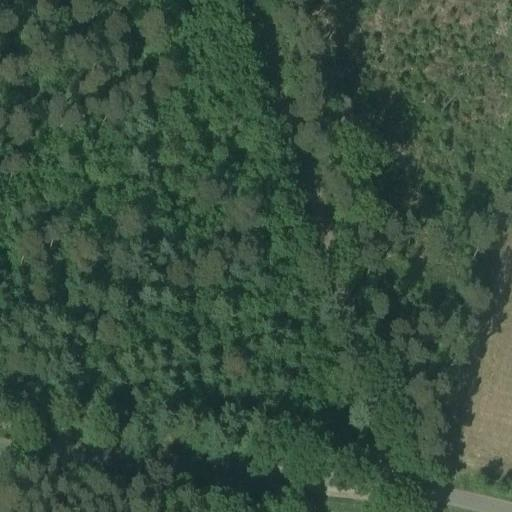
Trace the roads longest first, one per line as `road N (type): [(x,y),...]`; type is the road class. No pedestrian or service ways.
road 1 (track): [(254,0),(385,456),(385,488)]
road 2 (unclassified): [(501,511),(424,492),(0,447)]
